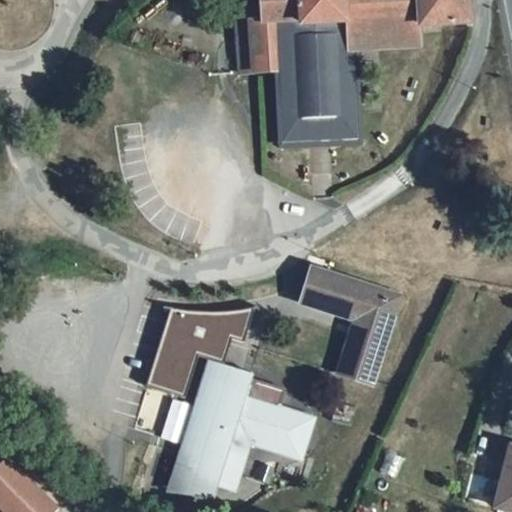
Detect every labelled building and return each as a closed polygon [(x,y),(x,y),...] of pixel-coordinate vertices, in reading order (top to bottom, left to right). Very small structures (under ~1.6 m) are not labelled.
[(357,137),(353,49),(424,45),(422,25),(471,24),(475,23),(473,0),(265,0),(267,7),(241,8),(245,72),(288,69),(291,140),(357,137)] [(405,297),(318,264),(306,297),(360,317),(339,370),(372,383),(405,297)] [(243,340),(251,308),(223,313),(201,313),(172,310),(149,383),(186,395),(198,353),(211,357),(222,361),(231,337),(243,340)] [(201,389),(208,391),(214,370),(234,376),(238,383),(247,387),(252,370),(222,361),(211,357),(201,389)] [(208,391),(201,389),(183,447),(191,449),(190,458),(194,467),(202,471),(219,477),(221,477),(239,482),(253,436),(286,446),(294,446),(298,445),(304,442),(308,438),(311,432),(312,424),(312,420),(311,414),(307,408),(305,407),(303,404),(301,404),(298,402),(282,398),(287,381),(252,370),(247,387),(238,383),(234,376),(214,370),(208,391)] [(191,449),(183,447),(174,476),(216,488),(219,477),(202,471),(194,467),(190,458),(191,449)] [(511,451),(508,470),(497,506),(511,510),(511,451)] [(52,511),(7,466),(0,472),(0,508),(3,511),(52,511)]
